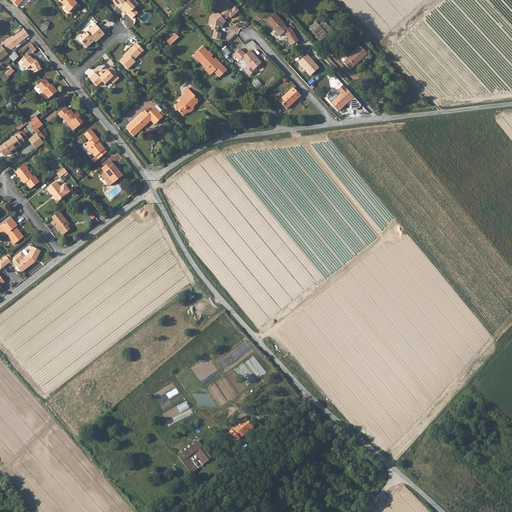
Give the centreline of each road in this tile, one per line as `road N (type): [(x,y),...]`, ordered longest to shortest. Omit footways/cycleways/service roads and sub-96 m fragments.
road 1 (unclassified): [(442,511),(310,398),(212,292),(151,189)]
road 2 (unclassified): [(146,180),(224,138),(511,104)]
road 3 (unclassified): [(146,180),(70,78)]
